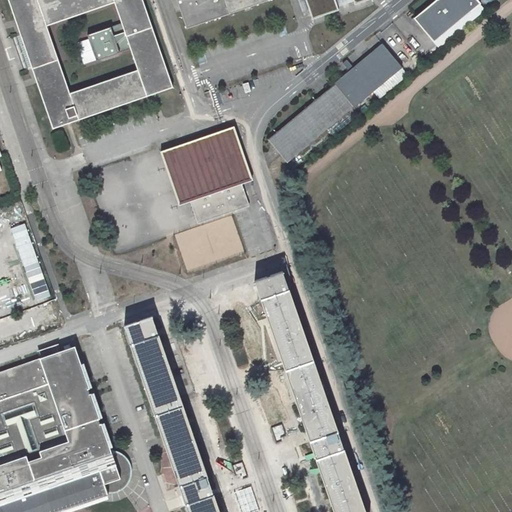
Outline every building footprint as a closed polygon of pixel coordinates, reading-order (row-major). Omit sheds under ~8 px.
[(142,0),(8,0),(12,10),(15,19),(17,25),(17,26),(20,33),(20,35),(23,43),(25,48),(32,69),(35,77),(36,82),(37,83),(39,90),(42,98),(47,111),(50,120),(53,129),(64,125),(65,125),(66,124),(68,124),(71,123),(79,120),(87,117),(96,114),(105,111),(113,108),(117,107),(121,105),(130,102),(134,101),(138,100),(147,97),(151,95),(153,94),(155,94),(173,88),(171,83),(170,78),(165,65),(164,62),(160,49),(158,44),(152,27),(149,19),(148,15),(144,3),(142,0)] [(176,0),(179,9),(180,11),(186,29),(195,26),(204,23),(212,20),(221,17),(225,15),(234,12),(238,11),(251,7),(260,4),(268,1),(269,0),(176,0)] [(299,0),(303,10),(308,8),(305,0),(299,0)] [(329,13),(338,10),(337,7),(336,4),(335,1),(335,0),(334,0),(305,0),(308,8),(309,10),(312,19),(325,15),(329,13)] [(436,0),(417,16),(414,19),(434,43),(481,4),(477,0),(436,0)] [(25,71),(32,69),(25,48),(23,43),(20,35),(13,37),(25,71)] [(287,163),(401,68),(383,45),(268,140),(274,147),(287,163)] [(240,182),(252,178),(235,126),(229,128),(224,130),(170,148),(160,151),(178,203),(189,199),(192,206),(193,210),(194,212),(195,214),(198,223),(223,214),(249,206),(246,197),(245,195),(244,193),(243,189),(240,182)] [(24,270),(38,305),(54,299),(40,264),(24,270)] [(282,272),(282,271),(255,281),(255,282),(256,282),(317,458),(326,485),(335,511),(364,511),(342,448),(282,273),(282,272)] [(220,511),(153,316),(125,326),(126,327),(126,326),(181,486),(183,486),(184,488),(186,495),(189,503),(187,504),(189,511),(220,511)] [(0,511),(58,511),(109,495),(108,494),(111,494),(116,493),(122,491),(127,488),(130,484),(132,480),(133,474),(133,470),(132,465),(131,462),(127,458),(123,454),(117,452),(112,451),(102,423),(99,423),(98,420),(101,419),(91,393),(89,394),(88,392),(87,390),(90,389),(75,346),(70,348),(69,344),(64,346),(65,350),(40,358),(27,363),(27,365),(26,365),(24,366),(23,364),(0,372),(0,511)] [(147,441),(149,450),(158,448),(156,439),(147,441)] [(244,511),(257,511),(250,491),(238,495),(244,511)]
